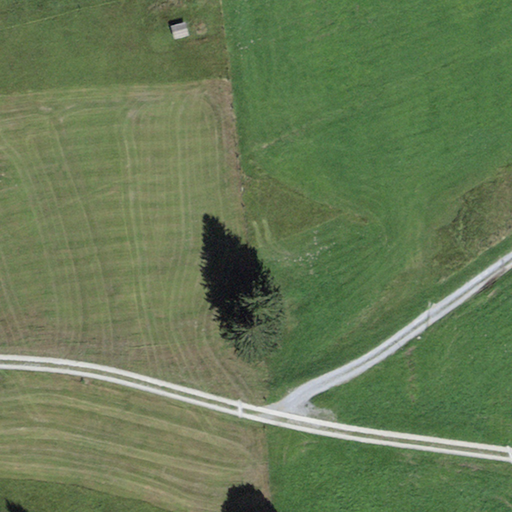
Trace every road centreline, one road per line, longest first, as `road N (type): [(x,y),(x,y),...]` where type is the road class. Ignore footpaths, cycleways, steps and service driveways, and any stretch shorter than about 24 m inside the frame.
road 1 (track): [(511,456),(301,424),(120,377),(0,363)]
road 2 (track): [(511,261),(363,364),(298,396),(283,420)]
